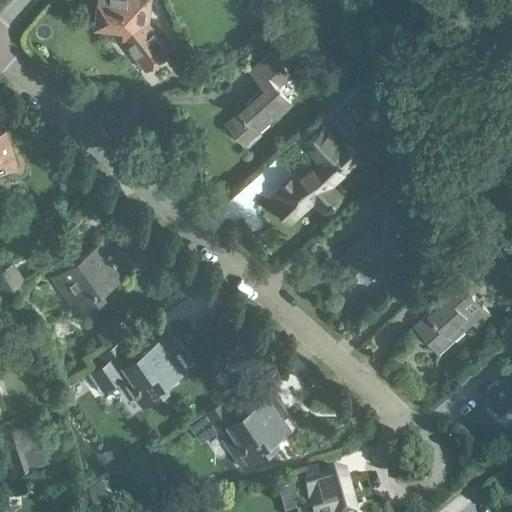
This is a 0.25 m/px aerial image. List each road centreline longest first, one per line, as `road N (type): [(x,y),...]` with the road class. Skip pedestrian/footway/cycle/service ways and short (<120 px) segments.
road 1 (residential): [(421,430),(0,64)]
road 2 (residential): [(388,498),(413,506),(437,495),(449,472),(444,447),(421,430)]
